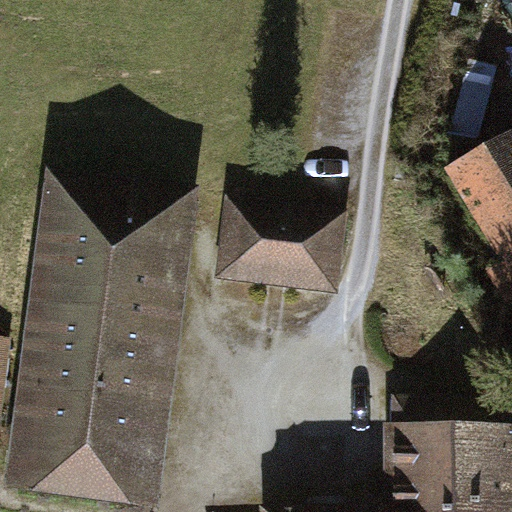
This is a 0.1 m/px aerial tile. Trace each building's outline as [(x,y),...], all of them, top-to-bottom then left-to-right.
[(511,114),(421,170),(511,320),(511,114)] [(61,169),(7,496),(103,511),(144,511),(198,192),(61,169)] [(243,183),(234,273),(351,285),(360,195),(243,183)] [(27,333),(0,330),(0,415),(18,417),(27,333)] [(511,511),(511,395),(395,399),(397,505),(243,509),(242,511),(511,511)]
